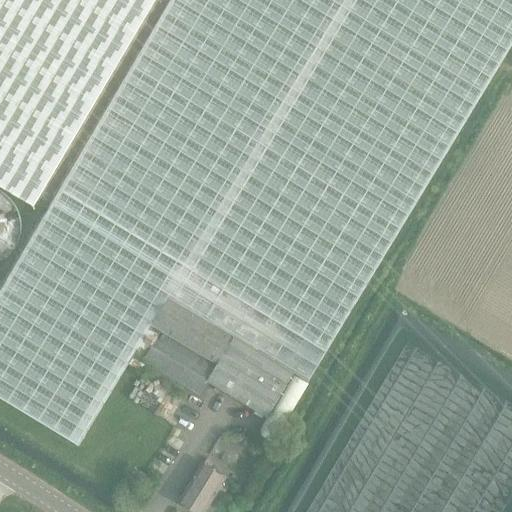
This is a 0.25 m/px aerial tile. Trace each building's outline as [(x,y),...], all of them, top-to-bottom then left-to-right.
[(511,0),(173,0),(124,84),(0,293),(0,396),(78,445),(129,365),(137,370),(143,360),(160,332),(215,365),(206,382),(266,417),(293,373),(307,380),(486,84),(511,42),(511,0)] [(0,0),(0,184),(34,205),(157,0),(0,0)] [(199,393),(206,382),(215,365),(160,332),(143,360),(199,393)] [(356,419),(312,511),(501,511),(508,500),(499,496),(501,492),(482,484),(488,471),(484,471),(465,463),(467,458),(433,442),(433,433),(402,418),(356,419)] [(197,511),(204,511),(226,478),(202,463),(179,500),(197,511)] [(127,477),(137,483),(143,473),(134,467),(127,477)] [(297,511),(300,511),(317,486),(308,480),(290,508),(297,511)]
